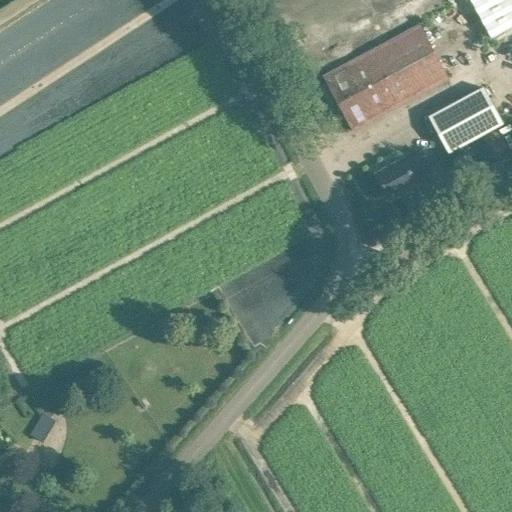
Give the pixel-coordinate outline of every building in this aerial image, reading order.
[(511,0),(472,0),(492,38),(511,27),(511,0)] [(324,77),(353,131),(449,80),(420,25),(324,77)] [(449,153),(504,124),(484,87),(429,117),(449,153)] [(404,159),(376,175),(390,201),(418,185),(417,183),(432,175),(420,153),(405,162),(404,159)] [(44,443),(57,420),(43,413),(30,435),(44,443)]
